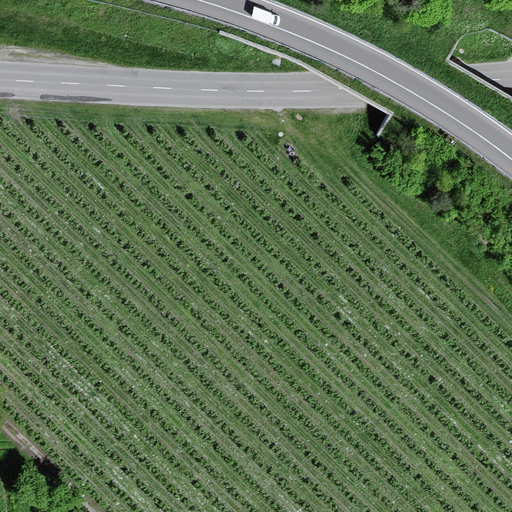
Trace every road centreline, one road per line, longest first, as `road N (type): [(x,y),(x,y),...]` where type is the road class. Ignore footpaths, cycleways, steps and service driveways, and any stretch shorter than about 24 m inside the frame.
road 1 (secondary): [(0,79),(215,90),(511,77)]
road 2 (motorway): [(224,0),(387,68),(511,150)]
